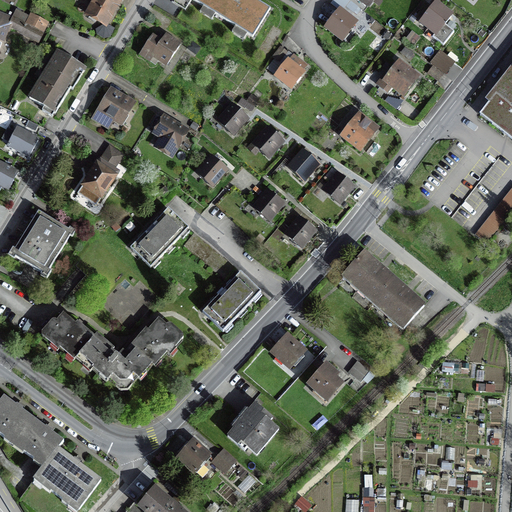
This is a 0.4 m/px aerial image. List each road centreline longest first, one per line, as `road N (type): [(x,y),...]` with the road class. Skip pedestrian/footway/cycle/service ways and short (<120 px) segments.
road 1 (residential): [(132,442),(168,425),(315,276),(422,143)]
road 2 (residential): [(0,238),(146,0)]
road 3 (residential): [(422,143),(310,47),(305,26),(319,0)]
road 4 (residential): [(422,143),(511,32)]
road 5 (residential): [(104,437),(96,422),(0,350)]
road 6 (residential): [(0,368),(87,434),(104,437)]
